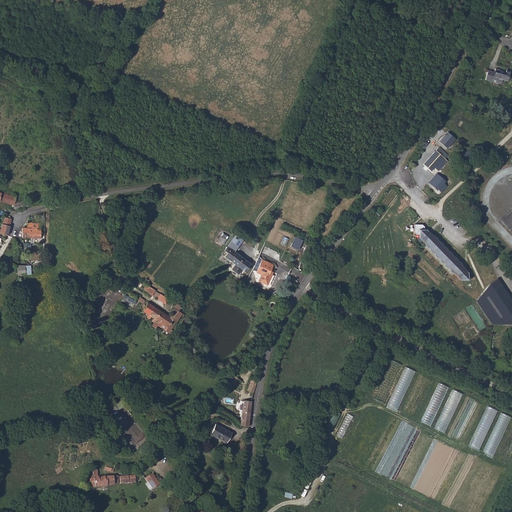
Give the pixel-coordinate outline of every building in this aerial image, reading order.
[(493,70),(488,69),(485,78),(491,80),(491,79),(495,80),(496,82),(499,83),(501,81),(501,80),(506,81),(509,71),(505,70),(504,73),(499,71),(499,70),(499,69),(494,68),(493,70)] [(456,138),(448,133),(439,144),(448,151),(456,138)] [(446,161),(435,151),(421,165),(435,174),(446,161)] [(441,193),(450,184),(437,174),(428,184),(441,193)] [(0,200),(13,204),(13,202),(15,196),(0,192),(0,200)] [(13,204),(13,209),(26,206),(25,200),(13,202),(13,204)] [(7,235),(11,219),(4,217),(2,224),(0,223),(0,224),(0,236),(1,234),(7,235)] [(26,228),(21,228),(21,237),(34,238),(34,240),(39,240),(40,228),(39,228),(39,223),(26,223),(26,228)] [(447,251),(444,247),(441,246),(439,241),(436,240),(434,237),(430,236),(429,233),(425,230),(417,229),(417,237),(426,246),(429,252),(432,253),(434,257),(437,257),(439,262),(442,263),(444,267),(447,267),(450,272),(453,273),(459,278),(466,279),(467,271),(466,270),(463,268),(462,268),(459,263),(456,261),(453,257),(451,256),(449,252),(447,251)] [(223,233),(218,240),(223,243),(228,236),(223,233)] [(243,240),(235,234),(224,250),(227,252),(224,257),(234,265),(231,270),(238,275),(241,270),(244,273),(251,264),(234,252),(243,240)] [(302,243),(295,239),(289,247),(296,252),(302,243)] [(269,274),(273,265),(261,259),(255,272),(261,275),(258,281),(266,285),(271,275),(269,274)] [(475,301),(491,324),(511,324),(511,299),(497,278),(489,284),(483,291),(475,301)] [(160,293),(155,291),(155,290),(146,285),(144,291),(165,304),(168,300),(160,293)] [(169,317),(147,303),(142,311),(167,327),(165,330),(168,333),(181,313),(178,311),(181,306),(176,303),(173,309),(174,309),(169,317)] [(390,360),(375,399),(385,403),(400,363),(390,360)] [(404,366),(389,406),(399,410),(414,370),(404,366)] [(238,379),(233,373),(224,382),(230,387),(238,379)] [(247,390),(252,392),(254,386),(255,381),(249,381),(249,384),(248,384),(247,390)] [(432,426),(447,386),(438,382),(422,422),(432,426)] [(445,432),(462,393),(453,389),(436,428),(445,432)] [(243,401),(240,425),(247,427),(250,401),(243,401)] [(485,409),(470,445),(480,449),(495,413),(485,409)] [(335,427),(340,413),(330,410),(326,424),(335,427)] [(500,412),(484,452),(494,456),(511,417),(500,412)] [(343,438),(353,415),(347,413),(337,436),(343,438)] [(225,442),(231,432),(214,423),(209,434),(225,442)] [(97,478),(96,468),(91,469),(93,481),(89,481),(89,487),(101,486),(118,483),(117,476),(97,478)] [(134,474),(119,476),(119,483),(128,482),(128,483),(135,482),(134,474)] [(151,474),(144,479),(151,489),(158,485),(151,474)]
